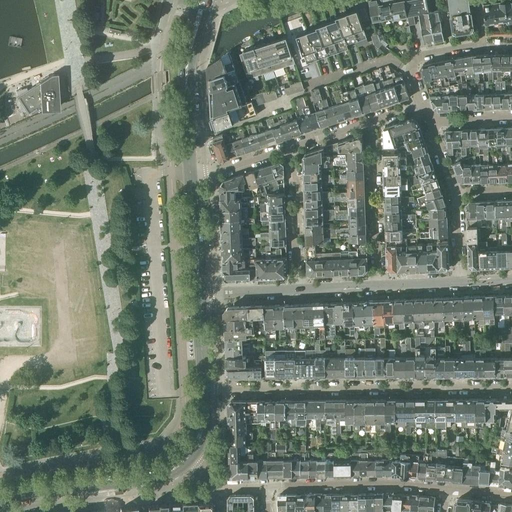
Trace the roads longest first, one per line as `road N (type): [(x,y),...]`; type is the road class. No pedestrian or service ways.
road 1 (residential): [(511,387),(204,391)]
road 2 (secondary): [(188,454),(145,479),(0,496)]
road 3 (residential): [(267,486),(445,488)]
road 4 (secondary): [(191,172),(186,75),(203,0)]
road 5 (residential): [(379,285),(368,122)]
road 6 (residential): [(295,289),(298,186),(290,148)]
road 7 (secondary): [(199,293),(191,172)]
